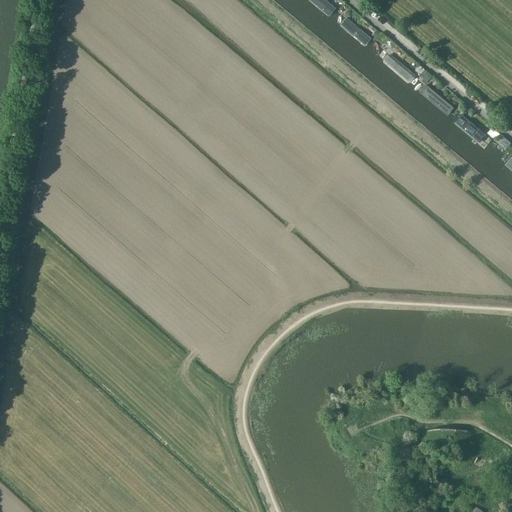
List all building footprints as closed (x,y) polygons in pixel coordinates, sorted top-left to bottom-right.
[(307,0),(329,17),(336,9),(325,0),(307,0)] [(340,25),(366,48),(373,40),(347,19),(340,25)] [(381,33),(376,30),(372,35),(376,39),(381,33)] [(383,62),(411,86),(416,78),(390,55),(383,62)] [(424,70),(420,67),(416,72),(420,76),(424,70)] [(424,70),(420,76),(427,82),(432,76),(424,70)] [(419,93),(449,118),(456,111),(426,87),(419,93)] [(452,122),(485,150),(492,142),(460,114),(452,122)] [(501,143),(505,147),(509,143),(504,139),(501,143)] [(476,454),(475,430),(427,431),(432,449),(476,454)]
